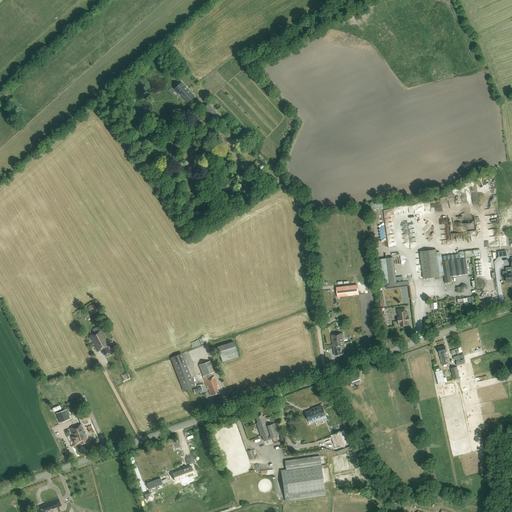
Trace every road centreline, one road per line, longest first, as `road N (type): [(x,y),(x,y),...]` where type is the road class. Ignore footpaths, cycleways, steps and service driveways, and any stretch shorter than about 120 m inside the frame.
road 1 (unclassified): [(0,491),(511,308)]
road 2 (track): [(432,511),(392,497),(324,379),(300,203),(197,95)]
